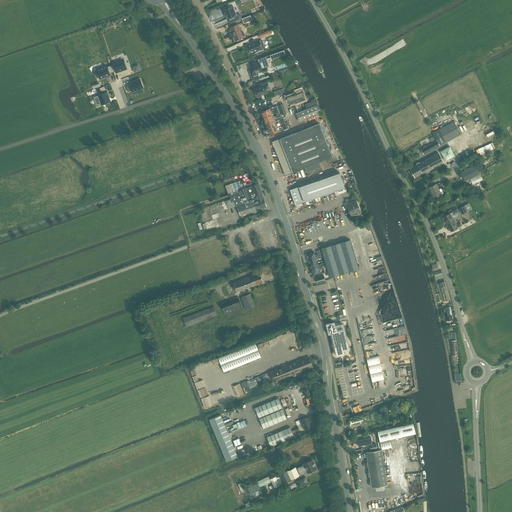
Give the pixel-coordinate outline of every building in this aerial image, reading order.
[(227,20),(237,16),(233,6),(222,11),(224,16),(226,16),(227,20)] [(244,24),(252,20),(250,15),(242,19),(244,24)] [(237,24),(230,28),(235,41),(243,38),(243,37),(244,36),(245,35),(244,32),(242,32),(241,32),(237,24)] [(249,54),(254,52),(265,48),(262,40),(246,46),(249,54)] [(113,64),(110,66),(112,72),(116,71),(116,72),(126,69),(126,67),(127,67),(124,60),(123,61),(123,59),(113,63),(113,64)] [(251,70),(249,71),(251,77),(252,81),(259,79),(258,74),(257,73),(262,72),(262,73),(268,71),(267,67),(264,68),(263,64),(262,62),(259,63),(250,66),(251,70)] [(97,71),(96,71),(98,78),(99,77),(100,79),(110,75),(109,74),(112,72),(110,66),(107,67),(106,66),(96,69),(97,71)] [(129,84),(126,85),(128,92),(132,91),(143,87),(140,79),(129,83),(129,84)] [(261,87),(254,89),(256,93),(255,93),(256,95),(257,95),(257,96),(261,95),(262,100),(265,99),(263,94),(268,92),(267,89),(269,89),(268,85),(267,82),(260,84),(261,87)] [(295,103),(305,100),(301,90),(295,92),(296,94),(291,96),(287,98),(289,105),(295,103)] [(98,96),(94,97),(97,105),(101,104),(101,105),(109,102),(111,101),(109,98),(107,91),(97,95),(98,95),(98,96)] [(282,115),(286,113),(283,103),(278,105),(282,114),(282,115)] [(306,109),(296,113),(299,122),(320,113),(317,105),(313,106),(306,109)] [(262,116),(265,123),(282,116),(282,115),(282,114),(280,114),(277,106),(274,107),(277,116),(274,117),(272,111),(270,111),(270,109),(261,112),(260,113),(261,117),(262,116)] [(480,117),(481,115),(480,114),(480,112),(479,110),(478,109),(477,108),(475,107),(473,107),(471,107),(470,107),(468,108),(467,108),(466,109),(465,111),(464,112),(463,114),(463,115),(463,117),(464,118),(465,120),(466,121),(467,122),(468,123),(470,124),(471,124),(473,124),(475,123),(477,122),(478,121),(479,120),(480,118),(480,117)] [(265,123),(269,134),(278,131),(277,128),(278,128),(275,121),(279,120),(280,124),(285,123),(282,116),(265,123)] [(423,148),(421,149),(424,154),(439,145),(440,146),(461,134),(454,121),(433,132),(432,133),(436,139),(436,140),(436,141),(429,145),(428,145),(423,148)] [(322,171),(319,162),(332,157),(319,123),(272,141),(285,176),(305,168),(308,176),(322,171)] [(445,161),(455,156),(450,147),(440,151),(445,161)] [(415,177),(422,174),(432,168),(443,162),(438,152),(420,163),(418,162),(417,163),(416,165),(410,168),(415,177)] [(464,166),(478,159),(476,155),(462,163),(464,166)] [(461,172),(465,181),(480,174),(475,165),(461,172)] [(295,204),(345,187),(340,173),(290,190),(295,204)] [(473,185),(483,180),(480,175),(470,179),(473,185)] [(240,180),(229,184),(232,192),(229,193),(231,199),(235,197),(235,196),(245,192),(248,201),(248,202),(253,200),(253,201),(254,201),(257,210),(266,206),(258,184),(252,186),(251,183),(244,186),(242,186),(241,182),(240,180)] [(434,198),(442,194),(436,184),(429,188),(434,198)] [(230,199),(226,201),(228,208),(248,201),(245,192),(235,196),(235,197),(231,199),(230,199)] [(361,212),(354,197),(346,200),(347,204),(345,204),(348,210),(349,210),(351,216),(361,212)] [(253,201),(238,207),(241,215),(256,210),(257,210),(254,201),(253,201)] [(459,208),(458,209),(461,214),(472,208),(469,203),(464,206),(459,208)] [(452,230),(456,229),(455,227),(457,227),(455,224),(450,213),(443,217),(449,227),(450,230),(452,229),(452,230)] [(330,277),(359,269),(350,240),(321,249),(330,277)] [(322,257),(320,250),(317,251),(318,254),(315,255),(314,252),(307,254),(310,264),(317,262),(316,259),(322,257)] [(325,265),(311,269),(313,274),(320,272),(319,269),(323,268),(324,272),(327,271),(325,265)] [(256,284),(263,282),(260,273),(253,275),(233,283),(236,292),(256,284)] [(317,283),(320,282),(325,281),(323,275),(315,277),(317,283)] [(440,293),(447,291),(444,282),(437,285),(440,293)] [(442,301),(449,299),(447,291),(440,293),(442,301)] [(246,309),(255,306),(250,293),(241,297),(246,309)] [(224,315),(242,308),(238,298),(227,301),(221,304),(224,315)] [(211,307),(183,318),(186,326),(197,322),(216,315),(213,307),(211,307)] [(450,307),(444,308),(446,320),(452,319),(451,315),(452,315),(450,307)] [(334,322),(326,324),(328,335),(331,334),(336,355),(344,354),(343,350),(348,349),(343,324),(335,326),(334,322)] [(455,332),(448,333),(449,339),(450,338),(452,356),(458,355),(456,336),(455,332)] [(255,343),(218,357),(224,372),(261,357),(255,343)] [(306,374),(305,370),(312,367),(308,357),(270,372),(274,382),(295,374),(296,378),(306,374)] [(278,398),(255,408),(259,417),(282,408),(278,398)] [(402,408),(401,404),(396,405),(397,408),(394,409),(395,413),(399,412),(399,409),(402,408)] [(259,419),(263,428),(286,419),(283,409),(259,419)] [(220,415),(209,419),(226,461),(238,457),(220,415)] [(301,420),(305,430),(313,428),(308,417),(301,420)] [(380,441),(378,442),(378,450),(366,452),(371,487),(387,485),(382,450),(392,447),(390,440),(398,438),(416,434),(413,423),(399,426),(377,432),(380,441)] [(267,437),(271,446),(294,436),(290,427),(267,437)] [(371,437),(357,440),(358,446),(372,443),(371,437)] [(303,465),(297,468),(300,475),(308,472),(316,469),(312,460),(305,463),(303,464),(303,465)] [(279,475),(282,483),(283,484),(299,476),(295,467),(287,471),(287,472),(279,475)] [(256,484),(247,488),(250,494),(251,496),(251,497),(252,497),(253,497),(254,497),(255,497),(255,496),(256,496),(256,495),(262,493),(261,490),(259,487),(271,482),(274,487),(282,484),(278,476),(276,477),(270,479),(269,477),(256,482),(257,482),(257,484),(256,484)] [(299,487),(308,483),(305,477),(296,481),(299,487)]
